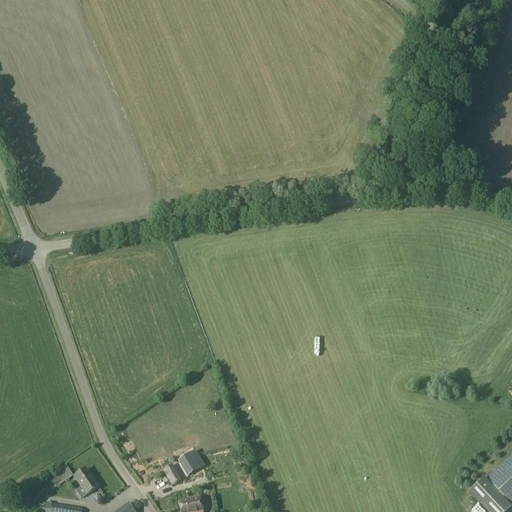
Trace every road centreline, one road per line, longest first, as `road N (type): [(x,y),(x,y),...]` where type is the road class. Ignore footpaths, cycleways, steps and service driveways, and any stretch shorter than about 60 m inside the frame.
road 1 (unclassified): [(511,206),(459,188),(33,249)]
road 2 (unclassified): [(152,511),(104,442),(33,249)]
